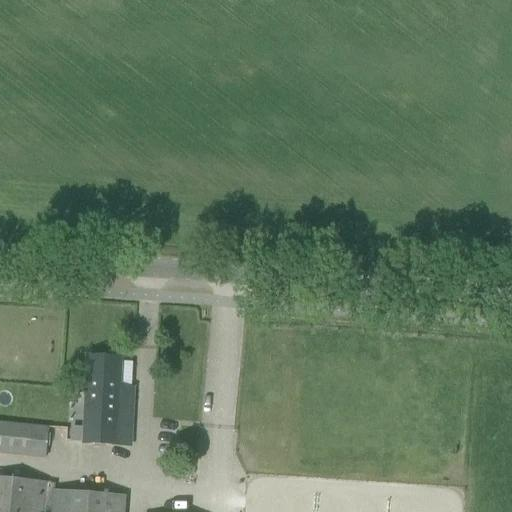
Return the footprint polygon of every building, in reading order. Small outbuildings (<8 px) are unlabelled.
[(16,400),(41,401),(42,351),(17,351),(16,400)] [(121,359),(89,357),(85,444),(130,447),(134,388),(120,388),(121,359)] [(181,431),(181,420),(151,419),(151,430),(181,431)] [(0,455),(45,459),(48,427),(0,422),(0,455)] [(0,511),(125,511),(127,497),(55,491),(55,484),(0,478),(0,511)]
